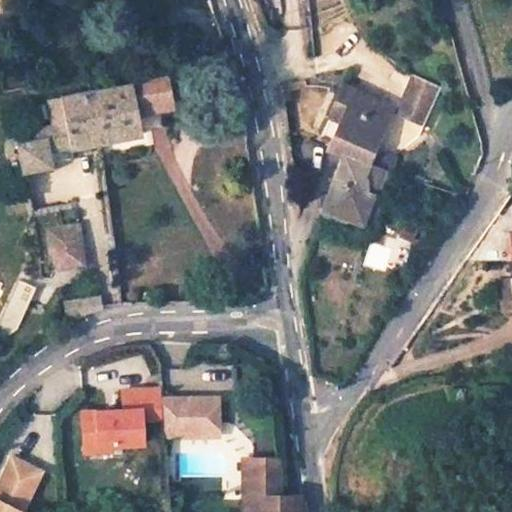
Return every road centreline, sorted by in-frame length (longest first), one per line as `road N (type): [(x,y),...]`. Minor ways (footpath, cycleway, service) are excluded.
road 1 (residential): [(307,422),(341,408),(473,209),(511,131)]
road 2 (tertiary): [(232,0),(249,54),(290,322)]
road 3 (residential): [(290,322),(131,325),(79,343),(0,399)]
road 4 (unknown): [(499,155),(456,0)]
